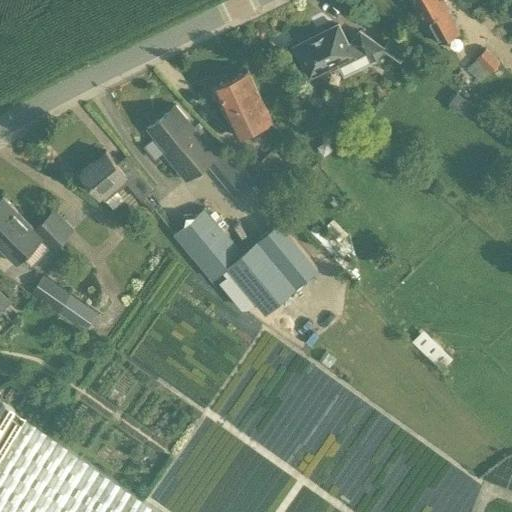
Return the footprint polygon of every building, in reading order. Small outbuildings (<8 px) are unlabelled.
[(412,0),(424,20),(426,19),(439,43),(461,31),(447,7),(449,6),(445,0),(412,0)] [(294,46),(310,77),(362,50),(377,60),(386,47),(360,29),(351,41),(348,43),(338,24),(294,46)] [(500,63),(487,48),(467,66),(480,81),(493,70),(496,73),(501,68),(498,65),(500,63)] [(212,85),(237,136),(271,119),(247,68),(212,85)] [(448,104),(475,122),(483,111),(456,93),(448,104)] [(175,104),(147,127),(166,150),(163,152),(186,180),(207,163),(219,153),(196,125),(193,127),(175,104)] [(81,170),(100,194),(106,201),(128,183),(151,211),(155,208),(145,196),(154,189),(127,156),(117,164),(106,150),(81,170)] [(238,159),(265,190),(290,168),(273,150),(259,162),(249,151),(238,159)] [(254,179),(245,168),(225,185),(233,196),(254,179)] [(3,196),(0,199),(0,247),(16,263),(40,238),(53,251),(75,229),(54,208),(35,228),(3,196)] [(314,216),(302,202),(290,212),(303,227),(314,216)] [(227,266),(264,311),(317,267),(279,221),(242,252),(204,207),(173,232),(212,279),(227,266)] [(97,312),(81,301),(43,275),(32,292),(86,329),(97,312)] [(452,358),(424,331),(413,342),(422,350),(424,347),(435,358),(433,360),(442,369),(452,358)] [(0,511),(159,511),(0,397),(0,392),(1,392),(0,391),(0,511)]
